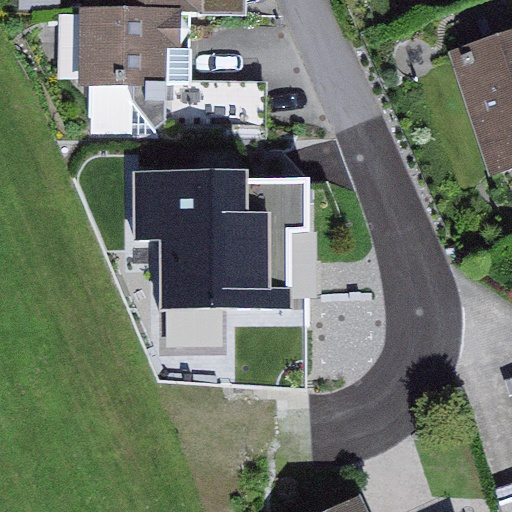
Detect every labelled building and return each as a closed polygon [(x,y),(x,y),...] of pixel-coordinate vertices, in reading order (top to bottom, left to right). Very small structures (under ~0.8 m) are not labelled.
[(109,0),(109,9),(169,10),(192,10),(191,0),(109,0)] [(169,10),(109,9),(88,9),(87,80),(169,81),(169,10)] [(511,41),(463,57),(497,164),(511,159),(511,41)] [(269,171),(162,172),(162,282),(269,282),(269,171)] [(377,511),(358,466),(268,505),(270,511),(377,511)]
